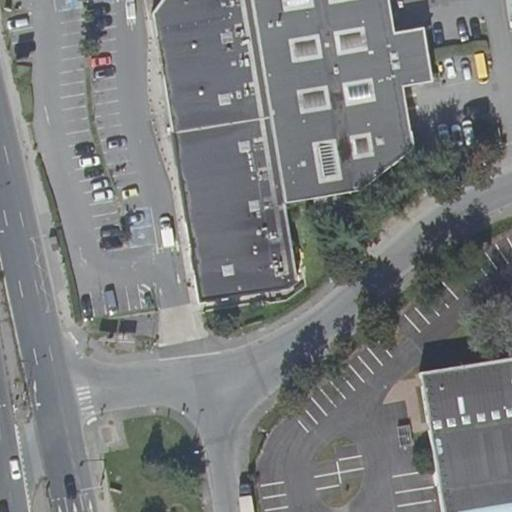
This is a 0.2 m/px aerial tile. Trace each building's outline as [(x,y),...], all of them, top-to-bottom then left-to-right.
[(179,192),(197,304),(298,287),(284,204),(249,0),(159,0),(149,15),(154,46),(159,46),(163,73),(159,74),(174,165),(178,164),(183,191),(179,192)] [(249,0),(284,204),(293,203),(310,200),(340,195),(358,191),(410,149),(399,88),(422,84),(427,75),(420,36),(412,30),(391,34),(384,0),(249,0)] [(159,46),(154,46),(159,74),(163,73),(159,46)] [(342,210),(340,195),(310,200),(313,215),(342,210)] [(127,245),(153,242),(149,207),(124,210),(127,245)] [(511,511),(511,355),(418,371),(440,511),(511,511)]
